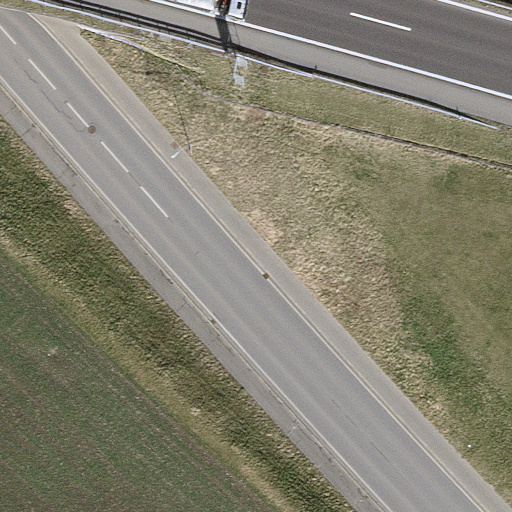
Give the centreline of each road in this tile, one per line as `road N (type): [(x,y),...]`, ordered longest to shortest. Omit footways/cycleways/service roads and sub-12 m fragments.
road 1 (secondary): [(0,26),(441,511)]
road 2 (motorway): [(291,0),(511,59)]
